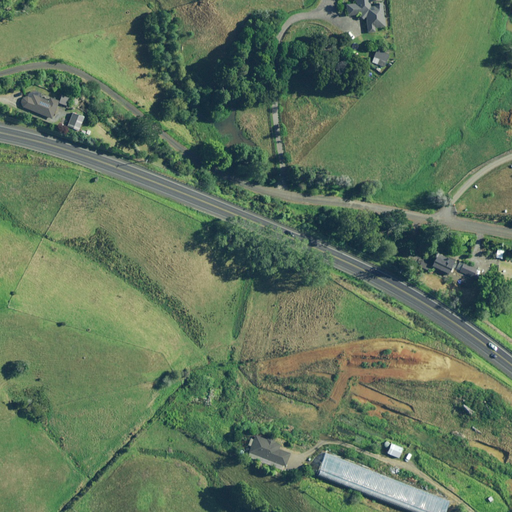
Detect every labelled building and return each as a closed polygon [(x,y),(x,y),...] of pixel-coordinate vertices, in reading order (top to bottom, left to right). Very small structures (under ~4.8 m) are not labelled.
[(383,26),(382,1),(370,2),(369,0),(353,0),(354,3),(345,4),(346,15),(357,15),(363,20),(365,18),(366,32),(375,31),(374,27),(383,26)] [(387,54),(375,50),(371,62),(383,66),(387,54)] [(47,101),(31,95),(29,98),(24,96),(20,99),(21,107),(48,118),(55,100),(48,98),(47,101)] [(505,250),(498,248),(496,257),(502,259),(505,250)] [(454,261),(437,254),(431,266),(448,274),(454,261)] [(430,266),(422,262),(419,266),(427,270),(430,266)] [(481,271),(459,262),(456,270),(477,279),(481,271)] [(244,419),(292,436),(303,440),(310,421),(299,417),(301,411),(252,394),(244,419)] [(330,436),(334,424),(324,421),(320,432),(330,436)] [(255,435),(248,453),(285,468),(290,455),(278,450),(281,442),(267,436),(265,440),(255,435)] [(406,450),(391,444),(387,453),(403,459),(406,450)] [(377,470),(367,497),(407,511),(430,511),(438,493),(377,470)]
